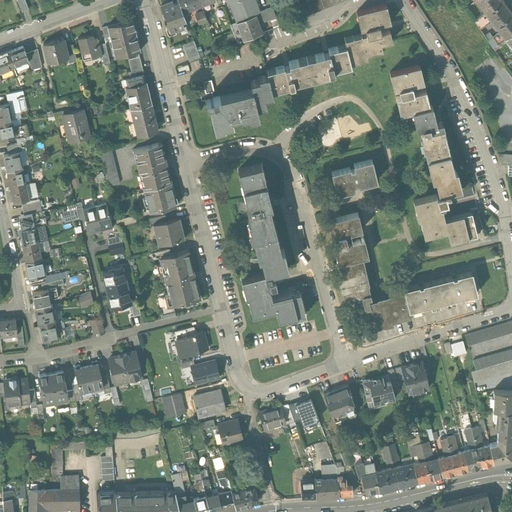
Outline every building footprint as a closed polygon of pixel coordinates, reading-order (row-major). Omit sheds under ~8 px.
[(25,0),(18,0),(23,12),(29,9),(25,0)] [(172,1),(160,5),(164,16),(164,15),(166,20),(164,21),(166,27),(165,28),(166,30),(167,33),(171,34),(177,32),(178,29),(184,27),(181,19),(184,18),(184,20),(185,20),(182,12),(177,0),(176,0),(177,1),(173,3),(172,1)] [(199,0),(177,0),(182,12),(201,4),(199,0)] [(249,0),(228,0),(236,22),(255,15),(249,0)] [(314,0),(292,9),(296,20),(347,0),(314,0)] [(501,0),(475,0),(485,12),(501,0)] [(511,31),(511,14),(501,0),(485,12),(491,20),(505,37),(511,31)] [(328,52),(288,62),(289,64),(266,70),(271,90),(289,86),(289,84),(293,83),(293,82),(329,73),(328,71),(333,70),(333,69),(350,65),(350,62),(358,60),(358,59),(366,57),(365,53),(382,49),(380,43),(391,40),(388,30),(380,32),(378,24),(390,21),(385,5),(356,12),(361,33),(344,38),(345,45),(327,49),(328,52)] [(272,6),(260,11),(264,21),(275,17),(272,6)] [(200,25),(208,22),(203,11),(196,14),(200,25)] [(485,12),(474,22),(479,29),(491,20),(485,12)] [(255,15),(236,22),(231,24),(237,42),(257,34),(264,32),(257,14),(255,15)] [(132,19),(107,25),(110,36),(115,56),(140,50),(132,19)] [(107,25),(101,27),(104,37),(110,36),(107,25)] [(92,34),(77,38),(82,59),(101,54),(102,54),(99,44),(95,45),(94,42),(96,42),(97,41),(97,39),(97,38),(96,37),(95,37),(94,37),(93,37),(92,34)] [(64,38),(43,43),(48,60),(67,55),(68,55),(66,45),(64,38)] [(193,41),(182,45),(189,61),(200,57),(193,41)] [(105,42),(99,44),(102,54),(101,54),(101,57),(108,56),(105,42)] [(72,43),(66,45),(68,55),(67,55),(69,62),(77,60),(72,43)] [(23,46),(7,52),(13,67),(28,61),(26,54),(23,46)] [(37,49),(26,54),(28,61),(32,69),(41,67),(37,49)] [(7,52),(0,54),(0,71),(13,67),(7,52)] [(139,56),(128,59),(131,71),(139,69),(142,68),(139,56)] [(419,65),(389,72),(393,89),(398,88),(400,96),(395,97),(399,114),(411,111),(416,129),(421,127),(422,132),(420,133),(422,141),(421,142),(423,151),(424,151),(426,159),(429,159),(449,154),(450,154),(443,126),(443,127),(442,122),(436,123),(431,106),(429,106),(425,90),(418,91),(416,84),(423,82),(419,65)] [(131,71),(128,72),(131,84),(142,82),(139,69),(131,71)] [(253,91),(219,100),(218,97),(213,98),(211,91),(206,93),(205,88),(199,90),(202,101),(205,100),(206,105),(208,105),(214,128),(224,126),(223,123),(232,121),(231,117),(248,113),(249,116),(258,113),(255,104),(265,102),(263,96),(272,94),(267,75),(258,77),(259,79),(250,81),(253,91)] [(131,84),(125,86),(130,108),(150,103),(145,81),(142,82),(131,84)] [(22,90),(6,94),(7,100),(17,98),(24,97),(22,90)] [(8,104),(0,105),(0,122),(12,120),(12,119),(11,113),(20,111),(17,98),(7,100),(8,104)] [(150,103),(130,108),(134,122),(154,117),(150,103)] [(347,107),(334,111),(336,118),(349,115),(347,107)] [(63,113),(62,113),(64,124),(67,135),(79,132),(80,137),(89,134),(82,108),(63,113)] [(62,110),(53,113),(56,126),(64,124),(62,113),(63,113),(62,110)] [(154,117),(134,122),(137,135),(152,132),(157,131),(154,117)] [(12,120),(0,122),(0,138),(8,137),(15,136),(15,134),(12,120)] [(152,132),(137,135),(139,141),(153,138),(152,132)] [(15,134),(15,136),(8,137),(10,145),(21,143),(30,141),(28,135),(21,137),(20,133),(15,134)] [(161,142),(135,148),(145,188),(170,182),(161,142)] [(10,145),(6,146),(8,154),(19,152),(23,151),(21,143),(10,145)] [(119,183),(111,148),(99,151),(108,185),(119,183)] [(8,154),(3,155),(7,171),(22,168),(19,152),(8,154)] [(511,155),(497,153),(501,164),(507,165),(511,165),(511,155)] [(441,193),(413,200),(415,209),(418,208),(420,217),(422,217),(424,225),(421,226),(423,235),(447,229),(449,239),(458,237),(458,236),(466,234),(467,237),(468,237),(467,235),(476,233),(476,235),(471,213),(441,221),(438,206),(444,205),(443,202),(447,201),(445,194),(449,193),(449,191),(461,188),(458,179),(455,180),(453,171),(451,172),(449,164),(451,163),(449,154),(429,159),(433,177),(436,176),(441,193)] [(371,159),(353,164),(354,169),(350,170),(349,167),(331,172),(336,193),(337,193),(336,190),(344,188),(345,191),(354,189),(354,186),(368,183),(367,180),(375,178),(376,181),(371,159)] [(261,164),(238,170),(246,206),(249,205),(267,200),(260,174),(263,174),(261,164)] [(22,168),(7,171),(10,187),(25,183),(22,168)] [(78,176),(71,177),(73,186),(80,184),(78,176)] [(38,198),(35,182),(30,183),(25,183),(29,199),(29,200),(38,198)] [(145,188),(143,188),(149,211),(176,205),(175,202),(177,201),(176,196),(175,196),(174,191),(173,192),(170,182),(145,188)] [(25,183),(10,187),(13,203),(29,199),(25,183)] [(461,188),(449,191),(449,193),(445,194),(447,201),(443,202),(444,205),(438,206),(441,221),(471,213),(470,209),(477,207),(471,186),(461,188)] [(34,200),(21,203),(22,209),(35,206),(36,212),(41,211),(39,200),(34,201),(34,200)] [(264,271),(240,277),(245,296),(247,296),(251,313),(274,307),(277,317),(286,315),(286,316),(295,314),(296,316),(304,314),(303,311),(305,310),(300,291),(269,299),(267,290),(266,291),(264,286),(276,283),(274,276),(271,277),(270,272),(288,267),(283,249),(280,250),(276,232),(273,233),(267,207),(271,205),(270,200),(267,200),(249,205),(250,210),(247,210),(249,219),(247,220),(250,229),(248,229),(250,239),(255,237),(264,271)] [(81,202),(75,203),(79,220),(85,218),(83,209),(81,202)] [(106,203),(94,206),(100,229),(107,227),(108,229),(112,228),(106,203)] [(35,206),(22,209),(23,215),(36,212),(35,206)] [(94,206),(83,209),(85,218),(89,234),(93,233),(93,231),(100,229),(94,206)] [(73,207),(63,210),(65,221),(76,218),(73,207)] [(23,215),(18,216),(21,229),(19,230),(22,246),(38,243),(37,240),(43,239),(45,238),(42,225),(46,224),(45,219),(44,211),(41,211),(36,212),(23,215)] [(357,212),(327,219),(327,220),(330,219),(332,227),(329,228),(331,236),(337,235),(339,244),(333,245),(335,254),(338,253),(340,261),(337,262),(362,256),(367,255),(367,254),(364,255),(362,247),(365,246),(363,238),(351,240),(349,232),(361,229),(359,220),(356,221),(354,213),(357,212)] [(161,215),(148,218),(150,225),(152,224),(162,221),(161,215)] [(134,216),(117,220),(118,226),(135,221),(134,216)] [(162,221),(152,224),(157,245),(184,238),(179,217),(162,221)] [(115,237),(107,239),(108,244),(122,241),(119,230),(114,232),(115,237)] [(122,241),(108,244),(111,254),(124,251),(122,241)] [(38,243),(22,246),(26,262),(41,258),(38,243)] [(61,246),(49,247),(50,256),(62,255),(61,246)] [(167,249),(150,253),(151,259),(160,257),(160,256),(168,254),(167,249)] [(168,254),(160,256),(160,257),(162,264),(160,264),(162,273),(164,272),(165,280),(193,273),(187,250),(168,254)] [(404,292),(386,297),(386,299),(369,304),(368,299),(367,297),(370,296),(369,291),(368,292),(366,283),(368,283),(362,256),(337,262),(340,271),(342,271),(344,279),(339,280),(339,281),(342,280),(344,288),(341,289),(343,298),(345,298),(361,294),(363,301),(357,302),(357,303),(363,302),(364,306),(369,305),(374,325),(383,323),(383,320),(391,318),(392,321),(391,317),(399,314),(400,316),(409,314),(408,309),(404,292)] [(41,258),(26,262),(29,278),(44,274),(41,258)] [(122,266),(102,271),(106,289),(126,284),(122,266)] [(66,271),(40,277),(41,283),(62,278),(67,277),(66,271)] [(452,278),(452,276),(422,283),(422,285),(418,285),(418,284),(402,288),(404,292),(408,309),(412,308),(412,306),(419,304),(420,306),(430,304),(430,302),(437,300),(438,302),(446,300),(445,298),(453,296),(453,298),(464,296),(463,294),(471,292),(471,294),(476,293),(471,271),(455,275),(456,277),(452,278)] [(193,273),(165,280),(169,293),(164,294),(164,292),(157,293),(160,306),(167,304),(167,305),(172,304),(199,297),(198,294),(200,293),(197,283),(195,284),(193,273)] [(62,278),(41,283),(42,289),(64,284),(62,278)] [(126,284),(106,289),(111,306),(129,302),(131,301),(126,284)] [(47,289),(32,292),(35,308),(51,305),(47,289)] [(89,291),(77,296),(80,307),(91,302),(89,291)] [(131,301),(129,302),(133,315),(140,313),(137,300),(131,301)] [(172,304),(167,305),(167,304),(160,306),(163,319),(175,315),(172,304)] [(51,305),(35,308),(39,324),(54,320),(51,305)] [(15,317),(0,318),(0,334),(16,333),(15,325),(15,317)] [(101,318),(89,319),(92,331),(103,329),(101,318)] [(54,320),(39,324),(42,340),(65,335),(64,326),(56,328),(54,320)] [(511,320),(464,335),(468,345),(511,332),(511,320)] [(21,325),(15,325),(16,333),(17,345),(23,345),(21,325)] [(191,326),(174,330),(176,337),(186,335),(186,334),(193,333),(191,326)] [(193,333),(186,334),(186,335),(190,351),(207,347),(203,330),(193,333)] [(462,341),(450,344),(453,355),(465,352),(462,341)] [(511,348),(472,360),(475,370),(511,359),(511,348)] [(134,350),(121,354),(127,379),(141,376),(134,350)] [(121,354),(108,357),(114,382),(127,379),(121,354)] [(214,358),(190,364),(194,381),(218,376),(214,358)] [(511,359),(475,370),(470,371),(473,383),(511,371),(511,359)] [(97,360),(91,361),(91,363),(85,364),(91,388),(103,385),(100,375),(97,360)] [(421,361),(400,366),(407,393),(428,388),(425,379),(427,379),(424,369),(423,369),(421,361)] [(85,364),(80,366),(79,364),(73,365),(77,381),(79,391),(91,388),(85,364)] [(62,369),(50,372),(55,398),(67,396),(62,369)] [(50,372),(38,374),(43,400),(55,398),(50,372)] [(106,374),(100,375),(103,385),(104,392),(110,390),(106,374)] [(26,376),(17,377),(17,375),(2,377),(3,381),(4,393),(6,405),(20,403),(20,402),(29,400),(28,388),(26,376)] [(383,381),(382,376),(376,378),(369,379),(369,377),(361,379),(366,398),(371,397),(372,403),(394,397),(389,380),(383,381)] [(147,377),(141,378),(145,395),(151,394),(147,377)] [(77,381),(71,382),(72,388),(75,399),(81,397),(79,391),(77,381)] [(347,382),(322,391),(332,418),(333,417),(332,415),(338,412),(339,415),(353,410),(354,412),(355,411),(351,402),(353,401),(349,391),(350,391),(347,382)] [(115,384),(109,386),(113,403),(119,402),(115,384)] [(34,387),(28,388),(29,400),(30,406),(36,405),(36,403),(34,387)] [(72,388),(67,389),(71,405),(76,404),(75,399),(72,388)] [(219,388),(192,394),(197,416),(224,409),(219,388)] [(511,390),(493,390),(492,410),(496,410),(511,410),(511,390)] [(179,391),(162,396),(167,415),(184,411),(179,391)] [(309,397),(294,402),(303,424),(317,418),(309,397)] [(288,403),(279,405),(282,417),(292,414),(288,403)] [(279,405),(260,410),(265,430),(284,424),(282,417),(279,405)] [(511,410),(496,410),(495,428),(498,428),(497,435),(511,436),(511,410)] [(212,418),(198,421),(199,428),(214,424),(212,418)] [(237,418),(218,423),(222,442),(241,437),(237,418)] [(135,426),(110,427),(111,439),(137,438),(159,433),(156,422),(135,426)] [(477,426),(471,428),(474,439),(480,438),(477,426)] [(471,428),(464,429),(467,441),(474,439),(471,428)] [(452,431),(445,433),(446,437),(449,446),(455,444),(452,431)] [(496,442),(489,444),(493,462),(510,458),(511,437),(511,436),(497,435),(496,442)] [(446,437),(439,438),(442,447),(449,446),(446,437)] [(489,444),(480,446),(481,443),(482,443),(480,438),(474,439),(480,466),(493,462),(489,444)] [(325,439),(315,443),(325,468),(335,464),(325,439)] [(471,449),(463,451),(468,469),(480,466),(474,439),(467,441),(468,446),(471,449)] [(74,440),(63,440),(62,450),(74,450),(74,440)] [(438,457),(433,458),(433,455),(431,456),(427,441),(420,443),(430,478),(442,475),(438,457)] [(393,443),(387,444),(392,462),(397,460),(393,443)] [(430,478),(420,443),(415,444),(415,443),(412,443),(412,445),(413,445),(416,455),(417,460),(418,460),(418,462),(413,464),(417,481),(430,478)] [(387,444),(382,446),(386,463),(392,462),(387,444)] [(463,451),(456,453),(456,449),(455,444),(449,446),(455,472),(468,469),(463,451)] [(455,472),(449,446),(442,447),(443,452),(445,455),(438,457),(442,475),(455,472)] [(62,450),(52,450),(52,475),(62,476),(62,450)] [(349,463),(345,451),(340,453),(345,465),(349,463)] [(178,453),(171,455),(173,463),(180,461),(178,453)] [(112,456),(100,457),(102,481),(114,480),(112,456)] [(221,457),(212,460),(222,492),(231,490),(227,476),(221,457)] [(361,459),(353,461),(356,469),(363,467),(363,465),(361,459)] [(369,464),(363,465),(363,467),(356,469),(358,476),(361,475),(365,494),(379,491),(375,472),(374,472),(375,472),(373,463),(369,464)] [(412,463),(393,468),(398,486),(417,481),(413,464),(412,463)] [(398,486),(393,468),(375,472),(379,491),(398,486)] [(79,476),(60,476),(61,490),(79,490),(79,476)] [(205,478),(201,479),(204,488),(210,486),(207,476),(205,476),(205,478)] [(346,478),(342,478),(341,476),(337,476),(338,496),(352,495),(351,483),(346,483),(346,478)] [(201,479),(198,480),(197,478),(195,479),(197,489),(204,488),(201,479)] [(337,478),(314,479),(314,481),(315,481),(316,497),(338,496),(337,478)] [(314,481),(300,481),(301,498),(316,497),(315,481),(314,481)] [(182,484),(179,484),(180,489),(174,490),(175,491),(176,496),(184,494),(182,484)] [(13,490),(5,490),(5,485),(1,486),(3,508),(11,508),(10,501),(14,501),(13,490)] [(218,493),(209,495),(209,492),(211,492),(210,486),(204,488),(209,511),(217,511),(222,511),(218,493)] [(245,488),(237,490),(237,491),(231,492),(235,508),(251,504),(251,502),(253,501),(256,497),(254,487),(245,489),(245,488)] [(209,511),(204,488),(197,489),(199,495),(201,494),(201,497),(194,499),(194,503),(196,511),(209,511)] [(61,490),(43,490),(29,490),(28,511),(43,511),(44,507),(73,507),(73,511),(79,511),(79,490),(61,490)] [(222,492),(218,493),(222,511),(235,508),(231,492),(231,490),(222,492)] [(175,491),(167,493),(122,493),(122,506),(125,506),(125,511),(179,511),(176,496),(175,491)] [(114,495),(99,496),(99,493),(96,493),(96,511),(115,511),(114,492),(114,495)] [(196,511),(194,503),(187,505),(184,494),(176,496),(179,511),(196,511)] [(490,511),(486,494),(433,508),(433,511),(490,511)]
